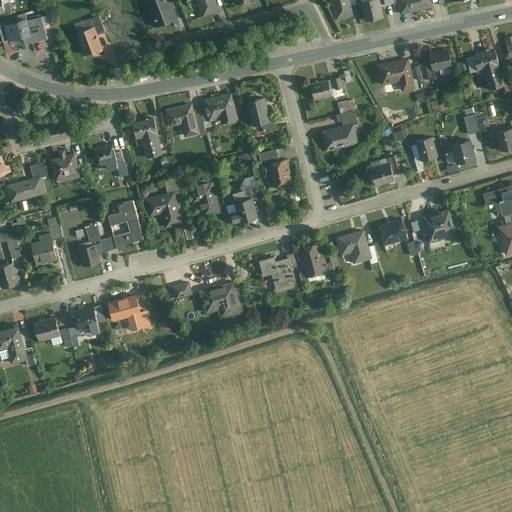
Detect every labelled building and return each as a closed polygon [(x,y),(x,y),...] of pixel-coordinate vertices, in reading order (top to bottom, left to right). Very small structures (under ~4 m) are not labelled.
[(171,0),(146,0),(156,29),(179,21),(171,0)] [(216,0),(185,0),(187,4),(197,1),(203,19),(221,13),(216,0)] [(350,0),(332,0),(336,21),(354,18),(350,0)] [(385,19),(380,0),(373,0),(363,2),(367,22),(385,19)] [(398,0),(401,15),(432,9),(430,0),(398,0)] [(33,36),(24,39),(26,46),(49,39),(42,18),(29,22),(33,36)] [(28,19),(5,27),(11,43),(24,39),(33,36),(29,22),(28,19)] [(96,28),(77,35),(84,57),(104,50),(96,28)] [(449,50),(430,55),(434,71),(453,67),(449,50)] [(497,52),(474,57),(478,73),(485,71),(490,91),(505,87),(497,52)] [(409,59),(378,66),(383,86),(400,82),(403,93),(417,90),(409,59)] [(329,82),(312,86),(315,102),(333,98),(329,82)] [(232,92),(204,100),(211,122),(221,119),(223,125),(240,120),(232,92)] [(274,129),(266,98),(245,104),(251,127),(262,124),(264,131),(274,129)] [(349,110),(348,102),(341,102),(342,111),(349,110)] [(192,103),(165,111),(170,128),(182,124),(186,138),(201,133),(192,103)] [(356,111),(337,116),(339,123),(343,122),(344,127),(355,125),(359,124),(356,111)] [(155,119),(133,125),(137,139),(142,138),(148,158),(164,154),(155,119)] [(344,127),(322,133),(327,153),(360,145),(355,125),(344,127)] [(511,131),(497,135),(501,153),(511,150),(511,131)] [(433,139),(416,143),(421,162),(438,158),(433,139)] [(472,142),(453,147),(457,164),(477,160),(472,142)] [(114,144),(94,150),(98,165),(118,160),(114,144)] [(75,154),(52,160),(58,183),(82,176),(75,154)] [(3,156),(0,157),(0,177),(13,173),(10,165),(7,167),(3,156)] [(294,185),(287,160),(268,166),(276,191),(294,185)] [(392,165),(372,169),(377,187),(396,182),(392,165)] [(42,177),(7,187),(12,205),(47,196),(42,177)] [(213,181),(188,188),(193,206),(200,204),(204,217),(222,212),(213,181)] [(511,186),(485,194),(488,206),(500,203),(503,216),(511,213),(511,186)] [(175,192),(145,200),(150,218),(163,214),(167,229),(185,225),(175,192)] [(259,220),(253,198),(235,203),(238,214),(231,216),(234,227),(259,220)] [(137,201),(118,206),(121,213),(109,216),(112,227),(129,222),(132,233),(115,238),(117,247),(147,239),(137,201)] [(451,210),(423,218),(430,243),(458,236),(451,210)] [(409,240),(404,220),(380,227),(385,246),(409,240)] [(511,224),(499,228),(507,255),(511,254),(511,224)] [(16,229),(0,232),(0,233),(2,243),(9,241),(14,258),(23,256),(16,229)] [(86,229),(78,230),(79,237),(87,236),(86,229)] [(365,231),(337,239),(342,257),(352,255),(355,264),(373,259),(365,231)] [(52,240),(31,246),(37,268),(59,262),(52,240)] [(416,240),(410,243),(414,255),(420,253),(416,240)] [(327,273),(319,244),(300,249),(308,278),(327,273)] [(97,246),(79,251),(84,269),(102,264),(97,246)] [(276,258),(260,262),(264,277),(272,275),(277,293),(298,288),(290,259),(277,262),(276,258)] [(14,264),(0,267),(0,280),(3,290),(20,285),(14,264)] [(189,283),(173,288),(176,300),(192,296),(189,283)] [(200,293),(206,315),(228,309),(230,318),(244,315),(236,283),(200,293)] [(137,297),(110,304),(115,321),(128,317),(132,332),(145,328),(137,297)] [(95,307),(75,313),(80,331),(100,325),(95,307)] [(57,317),(35,323),(40,342),(62,336),(61,330),(57,317)] [(75,327),(61,330),(62,336),(66,347),(79,344),(75,327)] [(20,328),(0,332),(0,352),(8,350),(12,364),(28,360),(20,328)]
